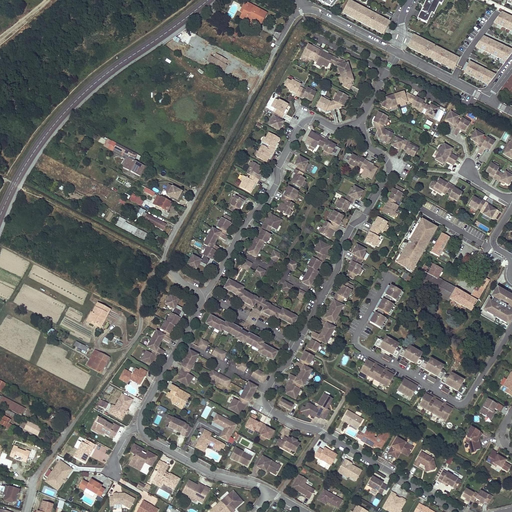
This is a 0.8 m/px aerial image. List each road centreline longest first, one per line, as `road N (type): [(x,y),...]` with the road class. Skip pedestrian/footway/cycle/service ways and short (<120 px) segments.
road 1 (residential): [(394,52),(313,10),(295,15),(162,260)]
road 2 (residential): [(162,260),(140,301),(138,332),(40,469),(25,511)]
road 3 (residential): [(296,345),(265,387),(264,401),(459,511)]
road 4 (residential): [(511,326),(467,399),(454,403),(356,345),(388,277)]
road 5 (residential): [(198,292),(265,201),(300,122),(358,121)]
road 6 (residential): [(358,121),(389,170),(350,226),(296,345)]
road 7 (residential): [(198,292),(140,429)]
road 8 (residential): [(140,429),(207,470),(266,489)]
